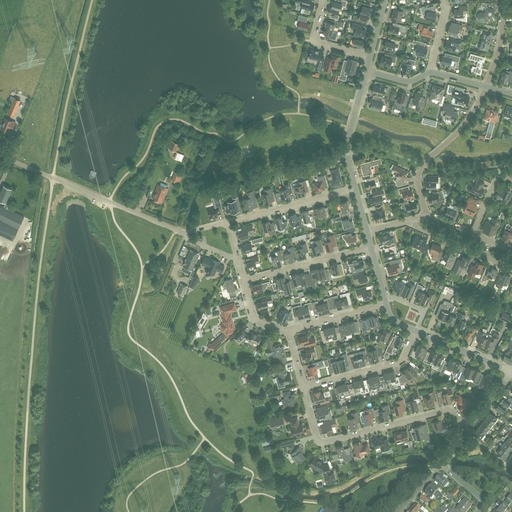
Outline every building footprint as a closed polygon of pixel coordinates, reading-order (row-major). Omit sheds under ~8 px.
[(296,0),(296,2),(302,3),(301,8),(302,8),(300,13),(303,13),(303,12),(309,14),(310,10),(312,11),(313,7),(314,7),(315,5),(314,5),(314,4),(308,2),(308,0),(296,0)] [(346,1),(343,0),(342,0),(340,0),(340,3),(333,1),(332,7),(331,7),(339,10),(340,10),(342,6),(345,7),(347,1),(346,1)] [(369,14),(369,15),(370,15),(372,8),(365,7),(366,3),(358,1),(357,7),(360,7),(360,9),(362,9),(361,12),(369,14)] [(492,3),(485,3),(481,2),(481,6),(484,6),(485,9),(485,13),(481,12),(478,14),(477,18),(479,21),(483,22),(486,20),(487,16),(491,17),(494,15),(495,11),(493,8),(491,8),(492,3)] [(394,9),(392,19),(400,21),(402,13),(405,14),(406,11),(410,12),(411,10),(399,6),(398,10),(394,9)] [(425,8),(426,13),(424,19),(434,22),(435,21),(436,21),(437,19),(436,16),(437,13),(434,13),(432,6),(425,8)] [(454,10),(454,17),(456,17),(456,19),(463,21),(463,13),(465,13),(467,13),(467,6),(459,6),(459,9),(454,10)] [(331,7),(332,7),(331,7),(329,7),(328,10),(330,10),(329,13),(331,14),(332,15),(333,15),(332,18),(338,19),(339,16),(338,15),(339,10),(331,7)] [(361,12),(360,12),(359,15),(357,14),(357,16),(354,15),(352,20),(360,22),(361,19),(367,21),(369,15),(369,14),(361,12)] [(308,17),(299,15),(296,24),(298,27),(297,28),(307,30),(309,24),(306,23),(306,21),(306,19),(307,20),(308,17)] [(327,22),(325,27),(333,30),(334,27),(338,28),(339,26),(343,27),(344,23),(338,21),(338,22),(334,20),(333,23),(327,22)] [(353,23),(351,29),(355,30),(354,33),(364,36),(366,30),(362,29),(362,28),(359,27),(360,24),(353,23)] [(390,25),(388,31),(398,34),(398,31),(405,33),(406,26),(397,24),(397,27),(390,25)] [(429,27),(419,24),(418,30),(422,31),(420,35),(431,38),(432,31),(428,30),(429,27)] [(450,25),(447,33),(450,34),(450,35),(456,37),(458,32),(461,32),(462,26),(456,24),(455,27),(450,25)] [(333,30),(325,27),(323,33),(330,35),(329,38),(335,39),(338,31),(333,30)] [(482,36),(479,48),(488,51),(491,39),(489,39),(491,33),(484,31),(483,37),(482,36)] [(359,36),(351,34),(350,38),(354,39),(353,44),(361,46),(362,46),(363,44),(362,43),(363,41),(358,39),(359,36)] [(398,47),(398,46),(399,41),(393,39),(392,42),(386,41),(385,47),(384,46),(384,47),(394,50),(394,47),(398,47)] [(447,41),(445,49),(454,51),(456,46),(460,47),(461,41),(454,39),(453,43),(447,41)] [(427,53),(426,52),(427,48),(423,47),(424,46),(420,45),(421,42),(413,40),(412,43),(417,44),(415,51),(418,51),(417,55),(421,56),(421,55),(425,56),(425,55),(426,56),(427,53)] [(311,50),(309,57),(312,58),(313,59),(313,58),(315,59),(314,63),(316,64),(318,65),(317,70),(322,71),(324,63),(320,63),(321,61),(322,57),(323,52),(319,51),(319,50),(318,50),(318,51),(316,50),(317,50),(316,49),(316,51),(311,50)] [(471,53),(469,59),(478,61),(476,67),(472,66),(472,67),(471,67),(471,69),(472,69),(471,71),(480,74),(482,68),(481,68),(483,63),(485,57),(471,53)] [(442,56),(441,63),(454,66),(455,61),(458,62),(460,57),(450,54),(449,58),(442,56)] [(327,57),(324,70),(328,71),(329,68),(331,69),(331,66),(336,68),(339,57),(338,55),(336,55),(335,56),(331,55),(330,58),(327,57)] [(389,58),(382,56),(380,63),(390,66),(391,61),(394,62),(396,56),(390,55),(389,58)] [(415,61),(409,59),(403,57),(402,64),(404,65),(403,72),(409,73),(410,71),(413,69),(411,65),(411,64),(414,65),(415,61)] [(340,76),(344,77),(345,71),(354,74),(357,62),(348,59),(346,67),(343,66),(340,76)] [(503,72),(500,81),(507,83),(507,81),(511,82),(511,70),(510,70),(509,71),(506,70),(504,72),(503,72)] [(384,87),(382,86),(379,86),(379,87),(374,85),(372,92),(374,93),(374,96),(376,97),(383,99),(385,92),(383,91),(384,87)] [(431,96),(430,99),(440,102),(439,105),(442,106),(445,96),(442,95),(444,88),(440,87),(440,88),(433,86),(432,92),(431,92),(431,95),(431,96)] [(455,90),(453,97),(457,98),(455,103),(467,106),(469,97),(461,95),(462,92),(455,90)] [(406,93),(399,92),(397,100),(395,99),(394,104),(399,105),(398,108),(405,110),(408,101),(404,100),(406,93)] [(409,104),(416,106),(416,108),(422,110),(421,114),(423,115),(424,110),(422,110),(425,99),(422,98),(423,95),(416,93),(414,98),(411,97),(409,104)] [(20,100),(14,98),(11,96),(9,100),(13,102),(8,114),(14,117),(18,106),(20,100)] [(383,99),(376,97),(374,96),(373,99),(370,98),(369,103),(371,104),(370,108),(381,110),(383,101),(382,101),(383,99)] [(455,122),(457,116),(456,116),(457,112),(451,111),(452,107),(444,105),(442,113),(445,113),(445,114),(446,114),(445,118),(451,119),(451,120),(455,122)] [(495,122),(497,116),(498,112),(495,111),(494,110),(493,110),(491,109),(490,109),(489,110),(487,109),(484,119),(490,121),(486,137),(490,139),(495,122)] [(16,122),(5,118),(2,125),(0,124),(0,128),(1,129),(8,132),(9,130),(12,131),(16,122)] [(180,145),(171,141),(168,148),(177,152),(180,145)] [(177,152),(176,152),(174,158),(182,161),(184,155),(177,152)] [(380,158),(360,164),(363,176),(373,174),(371,166),(382,163),(380,158)] [(399,168),(395,166),(393,165),(391,169),(396,172),(394,176),(397,178),(395,181),(397,182),(396,183),(397,186),(399,186),(404,185),(403,180),(407,172),(405,171),(404,169),(402,169),(400,168),(399,168)] [(331,171),(332,176),(333,180),(330,181),(332,186),(340,184),(339,181),(342,181),(339,169),(331,171)] [(179,184),(183,176),(175,173),(172,181),(179,184)] [(319,181),(314,183),(316,192),(317,191),(317,192),(320,191),(320,190),(325,189),(323,184),(327,183),(325,175),(318,177),(319,181)] [(371,181),(365,182),(367,189),(376,186),(375,182),(378,181),(376,176),(370,178),(371,181)] [(428,176),(428,181),(426,181),(425,181),(425,184),(426,184),(426,188),(436,188),(436,182),(438,182),(438,176),(428,176)] [(304,192),(308,191),(307,186),(310,186),(308,179),(299,182),(300,185),(293,187),(294,192),(297,192),(299,196),(304,194),(304,195),(305,195),(304,192)] [(468,191),(470,191),(481,196),(484,189),(482,188),(484,183),(477,180),(475,185),(471,184),(468,191)] [(153,199),(161,203),(163,198),(164,198),(168,188),(167,188),(168,185),(161,182),(160,185),(158,184),(153,196),(154,196),(153,199)] [(280,193),(276,194),(278,201),(281,200),(282,201),(287,199),(287,198),(290,197),(288,191),(292,190),(290,184),(285,185),(286,189),(279,190),(280,193)] [(0,199),(6,202),(12,189),(3,185),(0,192),(0,199)] [(274,200),(272,190),(273,190),(272,185),(269,186),(270,188),(265,190),(264,191),(265,194),(262,195),(263,198),(262,200),(263,200),(265,204),(271,202),(271,201),(274,200)] [(511,194),(511,192),(510,191),(511,188),(504,185),(502,191),(501,190),(499,195),(504,197),(502,201),(508,204),(511,194)] [(409,186),(398,189),(399,192),(402,191),(404,200),(414,197),(412,190),(410,191),(409,186)] [(231,198),(238,196),(236,189),(229,190),(231,198)] [(374,197),(369,199),(371,205),(384,202),(382,195),(384,195),(383,190),(373,193),(374,197)] [(247,209),(253,207),(257,206),(253,191),(247,192),(248,198),(244,199),(247,209)] [(445,202),(443,195),(439,196),(438,193),(428,196),(429,203),(438,200),(439,204),(445,202)] [(477,201),(473,199),(468,197),(467,201),(468,202),(463,212),(467,214),(467,212),(470,213),(470,215),(473,216),(477,207),(475,206),(477,201)] [(214,208),(207,210),(210,219),(214,218),(214,217),(215,217),(215,216),(214,216),(221,214),(220,210),(223,209),(221,201),(213,203),(214,208)] [(225,205),(225,208),(227,213),(231,212),(231,213),(239,211),(236,201),(228,203),(228,204),(225,205)] [(349,214),(350,214),(349,210),(350,210),(347,201),(340,203),(342,212),(339,212),(340,216),(349,214)] [(408,201),(401,203),(402,208),(407,207),(408,212),(417,209),(415,202),(409,204),(408,201)] [(447,208),(445,214),(453,218),(455,213),(458,214),(461,208),(454,205),(452,210),(447,208)] [(24,217),(1,206),(0,208),(0,234),(12,240),(24,217)] [(323,215),(326,214),(327,218),(330,217),(328,211),(325,212),(324,206),(316,208),(318,216),(318,217),(319,217),(319,218),(320,218),(321,218),(322,218),(323,217),(323,216),(323,215)] [(377,213),(373,214),(375,221),(386,218),(384,211),(383,211),(382,206),(376,207),(377,213)] [(316,226),(315,223),(312,214),(309,215),(308,213),(309,213),(309,211),(306,211),(302,212),(303,218),(304,220),(305,222),(306,223),(308,223),(311,224),(312,227),(316,226)] [(289,224),(292,223),(292,225),(296,224),(297,228),(302,227),(299,216),(297,217),(296,214),(290,215),(291,218),(288,219),(289,224)] [(340,216),(336,217),(337,221),(343,220),(344,226),(349,224),(349,227),(354,226),(352,220),(349,221),(349,218),(350,218),(349,214),(340,216)] [(280,218),(276,219),(278,228),(282,230),(288,229),(286,222),(284,222),(283,222),(282,219),(280,218)] [(485,226),(483,231),(491,234),(492,233),(495,235),(497,228),(500,222),(495,220),(493,219),(491,224),(487,222),(486,221),(484,225),(485,226)] [(269,221),(262,223),(265,231),(268,230),(269,234),(276,233),(274,226),(271,227),(269,221)] [(246,231),(239,233),(240,239),(249,236),(249,233),(254,232),(252,225),(245,227),(246,231)] [(511,237),(511,228),(509,231),(505,230),(501,239),(507,241),(510,236),(511,237)] [(351,232),(342,235),(343,238),(345,241),(346,243),(348,243),(358,241),(356,234),(352,235),(351,232)] [(381,244),(385,243),(386,246),(396,243),(395,236),(391,237),(390,234),(380,236),(381,240),(380,240),(381,244)] [(333,235),(327,237),(328,241),(325,242),(327,251),(328,251),(329,252),(330,251),(330,250),(334,249),(333,246),(336,245),(333,235)] [(413,242),(412,244),(411,246),(422,250),(421,252),(426,254),(428,247),(425,245),(427,240),(416,236),(414,239),(413,239),(412,242),(413,242)] [(315,245),(312,246),(314,254),(320,253),(320,251),(323,250),(320,239),(314,241),(315,245)] [(254,254),(253,250),(251,243),(242,246),(244,253),(247,252),(248,256),(254,254)] [(305,258),(305,257),(306,257),(305,252),(308,251),(306,243),(300,245),(301,248),(297,249),(300,258),(301,258),(301,259),(305,258)] [(433,243),(430,252),(434,253),(432,258),(439,261),(442,254),(438,253),(441,247),(433,243)] [(284,254),(285,253),(287,262),(288,261),(288,262),(292,261),(292,260),(293,260),(293,258),(296,257),(293,246),(287,248),(282,249),(284,254)] [(390,251),(384,252),(386,259),(395,257),(394,253),(397,252),(395,246),(389,247),(390,251)] [(447,260),(446,261),(448,262),(445,267),(451,269),(454,261),(451,260),(451,259),(454,252),(451,251),(451,250),(449,250),(447,249),(443,258),(447,260)] [(184,264),(183,267),(192,270),(190,275),(193,276),(195,272),(192,271),(199,253),(191,250),(187,259),(186,259),(184,264)] [(274,265),(275,265),(275,266),(276,266),(279,265),(280,264),(280,263),(281,263),(279,259),(283,258),(282,256),(280,250),(274,251),(272,255),(272,256),(270,257),(269,258),(270,261),(271,261),(273,261),(274,265)] [(247,264),(246,264),(247,268),(248,267),(248,269),(252,268),(252,269),(253,269),(255,269),(256,268),(255,267),(257,267),(257,266),(260,265),(259,263),(260,262),(258,256),(252,258),(253,261),(247,262),(247,264)] [(458,259),(457,261),(453,271),(459,274),(463,265),(466,267),(470,259),(463,256),(461,260),(458,259)] [(205,257),(201,264),(207,267),(205,271),(206,271),(206,269),(215,273),(214,275),(216,270),(222,272),(224,266),(219,264),(220,262),(211,258),(210,259),(205,257)] [(363,271),(362,268),(365,267),(363,261),(356,262),(355,258),(349,260),(351,267),(355,266),(357,272),(363,271)] [(392,266),(388,267),(390,275),(394,274),(394,275),(398,274),(403,273),(402,268),(401,262),(401,259),(394,260),(395,264),(391,265),(392,266)] [(471,266),(468,274),(474,277),(476,272),(480,274),(482,269),(483,265),(477,262),(474,268),(471,266)] [(337,263),(335,264),(334,263),(332,264),(332,265),(331,265),(332,269),(330,269),(330,270),(331,274),(332,274),(337,273),(338,276),(344,274),(342,268),(339,269),(337,263)] [(318,269),(318,268),(311,270),(313,276),(309,277),(310,278),(311,283),(317,282),(316,279),(320,278),(318,269)] [(320,278),(320,279),(324,277),(325,281),(331,279),(329,273),(326,273),(324,268),(318,269),(320,278)] [(488,278),(489,277),(491,278),(493,275),(495,276),(498,271),(492,268),(491,271),(485,269),(482,276),(483,276),(481,282),(489,279),(488,278)] [(228,290),(235,289),(230,272),(226,279),(225,280),(226,280),(222,286),(223,286),(224,289),(228,288),(228,290)] [(363,272),(353,275),(355,281),(359,280),(360,283),(368,281),(367,275),(364,275),(363,272)] [(311,283),(310,278),(306,279),(305,273),(299,275),(298,275),(301,283),(302,287),(311,284),(311,283)] [(498,278),(496,285),(501,287),(502,287),(506,289),(508,285),(507,285),(508,282),(509,281),(509,280),(510,276),(504,273),(503,275),(500,274),(498,278)] [(298,275),(299,275),(298,274),(292,275),(293,281),(290,282),(292,288),(297,287),(297,284),(301,283),(298,275)] [(194,277),(190,286),(194,288),(200,281),(200,280),(199,280),(195,278),(195,277),(194,277)] [(284,277),(278,279),(279,283),(278,283),(280,289),(283,288),(285,293),(292,291),(289,282),(286,282),(284,277)] [(397,281),(396,284),(393,289),(399,292),(399,291),(402,292),(405,285),(407,281),(404,280),(403,280),(402,280),(401,280),(401,281),(400,282),(397,281)] [(266,287),(266,286),(267,285),(266,282),(253,286),(255,293),(265,290),(266,287)] [(184,296),(188,286),(181,283),(177,293),(184,296)] [(404,295),(407,296),(410,297),(415,286),(410,283),(408,287),(405,285),(402,292),(401,293),(404,294),(404,295)] [(424,294),(425,294),(425,293),(422,292),(423,290),(421,289),(423,286),(418,284),(415,290),(418,291),(419,292),(416,299),(421,301),(424,294)] [(449,287),(445,286),(442,293),(446,294),(447,293),(456,297),(458,291),(449,287)] [(366,288),(356,291),(358,297),(363,296),(364,300),(369,299),(369,298),(373,297),(371,291),(367,292),(366,288)] [(428,301),(431,303),(436,293),(429,290),(427,295),(425,294),(424,294),(421,301),(421,302),(426,304),(428,301)] [(340,295),(341,299),(343,307),(349,306),(347,299),(350,298),(349,292),(340,295)] [(467,296),(463,294),(459,302),(464,304),(465,302),(467,296)] [(343,307),(341,299),(338,300),(337,295),(331,297),(333,303),(336,302),(338,309),(343,307)] [(268,311),(267,307),(268,307),(267,303),(272,301),(271,296),(263,298),(264,301),(257,303),(259,309),(261,309),(262,313),(268,311)] [(467,296),(465,302),(476,307),(478,301),(467,296)] [(329,312),(329,311),(330,311),(328,305),(331,304),(330,298),(324,299),(325,303),(322,304),(324,312),(326,312),(327,313),(329,312)] [(451,308),(453,304),(445,300),(444,301),(443,304),(442,303),(441,304),(436,316),(439,317),(438,318),(445,321),(448,313),(444,311),(447,306),(451,308)] [(324,312),(322,304),(319,304),(318,301),(312,302),(314,308),(317,308),(319,314),(320,315),(322,314),(322,313),(324,312)] [(302,308),(304,316),(310,315),(309,309),(312,308),(311,302),(304,304),(305,307),(302,308)] [(224,333),(211,345),(210,344),(208,348),(212,350),(222,342),(229,336),(228,334),(233,333),(232,329),(234,328),(233,321),(234,320),(233,318),(231,317),(231,314),(229,315),(229,312),(235,310),(234,304),(220,307),(223,316),(222,317),(224,324),(221,324),(224,333)] [(456,316),(453,315),(455,311),(457,306),(453,304),(451,308),(449,313),(450,313),(447,321),(450,323),(450,324),(451,324),(452,324),(453,324),(456,316)] [(304,316),(302,308),(299,308),(298,306),(292,307),(293,313),(297,312),(299,318),(304,316)] [(282,310),(278,318),(281,320),(280,321),(285,323),(287,319),(288,319),(289,321),(293,319),(291,311),(290,311),(289,313),(282,310)] [(462,328),(463,328),(466,321),(463,320),(465,315),(460,312),(458,317),(460,318),(457,326),(459,327),(459,328),(461,328),(462,328)] [(511,315),(504,312),(501,318),(508,321),(511,315)] [(488,314),(486,319),(494,322),(496,317),(488,314)] [(368,317),(370,325),(373,325),(374,328),(380,326),(377,317),(374,318),(374,316),(368,317)] [(371,329),(370,325),(368,317),(362,319),(364,325),(361,326),(362,331),(371,329)] [(358,333),(360,332),(359,326),(356,327),(354,321),(349,322),(351,331),(354,330),(355,334),(358,333)] [(352,334),(351,331),(349,322),(343,324),(344,330),(342,331),(343,337),(346,336),(352,334)] [(333,340),(336,339),(341,338),(340,332),(336,333),(335,326),(329,328),(332,337),(333,340)] [(464,333),(466,334),(465,337),(465,338),(467,339),(468,338),(469,339),(473,333),(476,328),(473,327),(471,331),(468,330),(466,329),(464,333)] [(328,338),(332,337),(329,328),(324,329),(325,336),(322,336),(324,342),(329,341),(328,338)] [(242,330),(235,337),(239,342),(244,338),(249,340),(249,341),(250,342),(251,343),(252,343),(253,342),(258,344),(262,336),(261,335),(260,334),(259,334),(258,334),(252,332),(251,336),(246,334),(242,330)] [(376,335),(374,339),(376,342),(377,340),(381,342),(383,340),(386,341),(390,332),(384,330),(382,335),(379,333),(378,336),(376,335)] [(486,333),(480,331),(477,338),(480,339),(478,343),(484,346),(487,338),(484,337),(486,333)] [(389,352),(392,354),(393,351),(393,350),(394,347),(396,346),(400,348),(403,340),(398,337),(399,336),(396,334),(395,337),(393,336),(389,345),(388,345),(386,351),(389,352)] [(490,349),(492,344),(495,346),(498,338),(489,334),(487,338),(484,346),(490,349)] [(307,335),(299,337),(301,344),(304,343),(305,347),(316,344),(314,337),(308,339),(307,335)] [(279,344),(274,345),(272,337),(266,339),(269,348),(265,349),(267,355),(273,353),(273,356),(278,355),(280,362),(287,361),(283,346),(280,347),(279,344)] [(511,352),(511,342),(509,341),(507,346),(510,348),(508,352),(507,351),(506,353),(502,360),(508,363),(511,352)] [(427,350),(424,348),(424,347),(418,344),(415,352),(418,353),(416,357),(422,360),(427,350)] [(306,353),(302,354),(304,360),(312,358),(311,354),(315,353),(314,347),(305,349),(306,353)] [(379,348),(369,351),(371,362),(379,360),(377,355),(379,354),(380,356),(383,355),(379,348)] [(357,352),(357,353),(360,365),(366,363),(364,357),(367,356),(365,350),(357,352)] [(437,354),(438,353),(432,350),(430,355),(429,355),(426,354),(424,360),(427,361),(428,359),(432,361),(430,364),(432,365),(433,363),(437,354)] [(357,353),(354,354),(354,353),(348,355),(349,361),(352,360),(354,367),(360,365),(357,353)] [(337,357),(341,370),(347,369),(345,361),(348,360),(346,354),(343,355),(337,357)] [(443,356),(437,354),(433,363),(439,365),(438,368),(441,369),(443,366),(444,363),(441,361),(443,356)] [(334,372),(341,370),(337,357),(333,358),(333,357),(327,359),(329,366),(333,365),(334,372)] [(451,372),(452,369),(456,360),(450,358),(447,367),(446,367),(446,368),(443,366),(441,369),(439,374),(442,376),(445,369),(451,372)] [(316,368),(318,368),(324,365),(323,360),(312,363),(313,366),(308,367),(309,372),(308,372),(309,378),(314,376),(314,373),(317,372),(316,368)] [(459,379),(460,377),(463,371),(459,369),(462,363),(456,360),(452,369),(456,371),(454,375),(456,376),(456,377),(459,379)] [(406,369),(412,377),(419,373),(420,374),(422,371),(417,366),(415,369),(414,367),(413,368),(411,366),(406,369)] [(285,387),(285,384),(292,381),(290,374),(287,375),(285,367),(277,369),(279,377),(280,381),(277,382),(279,388),(285,387)] [(474,369),(468,367),(465,373),(462,372),(463,371),(460,377),(466,380),(467,376),(471,378),(471,377),(474,369)] [(478,384),(481,379),(478,377),(481,371),(474,368),(474,369),(471,377),(474,378),(473,382),(478,384)] [(404,383),(412,377),(406,369),(401,373),(402,375),(402,376),(402,377),(399,378),(400,384),(400,385),(404,384),(404,383)] [(400,384),(399,378),(398,376),(396,377),(394,371),(389,372),(391,381),(394,380),(395,384),(396,383),(397,385),(400,384)] [(481,379),(478,384),(478,385),(484,388),(486,384),(489,385),(493,376),(487,374),(484,381),(481,379)] [(384,387),(383,383),(381,383),(379,375),(373,376),(376,388),(379,387),(379,388),(384,387)] [(374,389),(376,388),(373,376),(368,378),(370,386),(368,387),(369,391),(374,389)] [(369,391),(368,387),(367,385),(365,385),(363,379),(362,378),(359,379),(359,380),(358,381),(360,389),(361,393),(369,391)] [(357,390),(360,389),(358,381),(353,382),(354,388),(352,389),(353,395),(357,394),(356,392),(358,392),(357,390)] [(353,395),(352,389),(349,389),(348,383),(342,385),(345,393),(345,396),(350,395),(350,396),(353,395)] [(342,394),(345,393),(342,385),(337,386),(339,392),(336,393),(338,399),(343,398),(342,394)] [(425,402),(426,402),(427,406),(434,404),(433,401),(436,400),(433,389),(428,390),(429,393),(428,394),(428,396),(423,397),(425,402)] [(314,392),(315,395),(314,395),(316,402),(320,401),(321,404),(330,402),(328,396),(325,397),(324,393),(321,394),(320,391),(319,391),(319,390),(316,390),(316,392),(314,392)] [(450,401),(449,397),(450,397),(452,396),(452,394),(453,394),(452,390),(447,391),(448,392),(444,393),(443,390),(437,392),(440,401),(443,400),(443,403),(450,401)] [(290,391),(283,393),(285,399),(283,400),(284,405),(289,404),(289,405),(291,405),(292,405),(294,405),(294,404),(296,403),(294,394),(291,395),(290,391)] [(419,395),(416,396),(416,395),(412,396),(413,400),(407,402),(408,406),(411,406),(412,410),(418,408),(417,405),(421,404),(419,395)] [(471,406),(469,404),(470,403),(464,398),(463,399),(459,395),(455,400),(458,403),(458,402),(460,403),(457,406),(463,411),(466,407),(468,410),(471,406)] [(511,404),(506,400),(503,398),(502,399),(501,399),(500,400),(500,401),(500,402),(506,407),(508,405),(511,408),(511,404)] [(397,401),(398,405),(394,406),(397,416),(403,414),(402,409),(405,409),(403,399),(397,401)] [(379,411),(381,420),(388,418),(387,413),(390,412),(388,404),(381,406),(383,410),(379,411)] [(510,413),(499,404),(498,405),(497,405),(496,406),(496,407),(495,408),(502,413),(503,411),(508,415),(510,413)] [(330,418),(329,415),(330,415),(327,405),(317,408),(318,414),(319,414),(320,417),(324,416),(325,419),(330,418)] [(365,410),(359,412),(360,415),(362,423),(362,422),(365,421),(365,424),(372,422),(370,416),(374,415),(372,408),(365,410)] [(352,417),(348,418),(351,428),(358,426),(357,422),(360,421),(357,412),(351,413),(352,417)] [(486,417),(493,423),(497,418),(490,412),(486,417)] [(283,417),(269,420),(271,427),(284,423),(283,417)] [(297,417),(290,419),(292,427),(291,427),(293,436),(304,433),(302,424),(299,425),(297,417)] [(489,428),(493,423),(486,417),(482,422),(489,428)] [(333,433),(333,430),(332,427),(337,426),(335,419),(323,422),(324,425),(321,426),(323,432),(327,431),(328,434),(333,433)] [(441,420),(432,422),(435,431),(439,430),(441,434),(446,433),(448,431),(446,424),(442,425),(441,420)] [(485,433),(489,428),(482,422),(478,427),(485,433)] [(425,424),(414,427),(416,434),(413,434),(413,435),(414,440),(417,439),(417,438),(420,437),(421,438),(424,438),(425,441),(430,439),(425,424)] [(481,438),(485,433),(478,427),(474,432),(481,438)] [(398,432),(394,434),(396,441),(402,440),(402,441),(409,439),(407,431),(399,433),(398,432)] [(511,446),(511,438),(509,436),(507,434),(504,437),(503,436),(501,438),(505,441),(511,447),(511,446)] [(381,450),(390,448),(387,439),(384,440),(383,437),(377,438),(376,438),(375,437),(374,438),(373,438),(373,439),(375,448),(380,447),(381,450)] [(508,452),(511,447),(505,441),(501,446),(508,452)] [(361,442),(353,444),(357,456),(364,454),(364,453),(370,452),(367,444),(362,445),(361,442)] [(343,445),(336,447),(339,456),(342,455),(344,461),(352,459),(350,453),(346,454),(345,452),(343,445)] [(299,446),(291,454),(293,456),(292,457),(297,464),(305,457),(302,453),(301,452),(302,451),(302,450),(299,446)] [(504,457),(508,452),(501,446),(497,451),(501,454),(499,457),(501,458),(503,456),(504,457)] [(331,473),(330,471),(328,465),(325,466),(323,465),(324,463),(318,459),(316,457),(315,458),(314,457),(310,465),(324,473),(326,483),(335,481),(333,473),(331,473)] [(440,475),(435,481),(441,486),(443,487),(448,482),(446,480),(440,475)] [(429,488),(439,496),(441,494),(437,491),(439,488),(433,483),(429,488)] [(437,499),(439,496),(429,488),(425,493),(430,497),(430,498),(431,499),(432,500),(435,497),(437,499)] [(420,498),(420,499),(426,504),(427,502),(433,507),(435,505),(423,495),(422,497),(421,497),(420,498)] [(460,505),(468,511),(472,506),(466,501),(468,499),(463,495),(460,499),(463,502),(460,505)] [(497,511),(504,511),(509,507),(504,503),(500,500),(496,504),(500,508),(497,511)]
